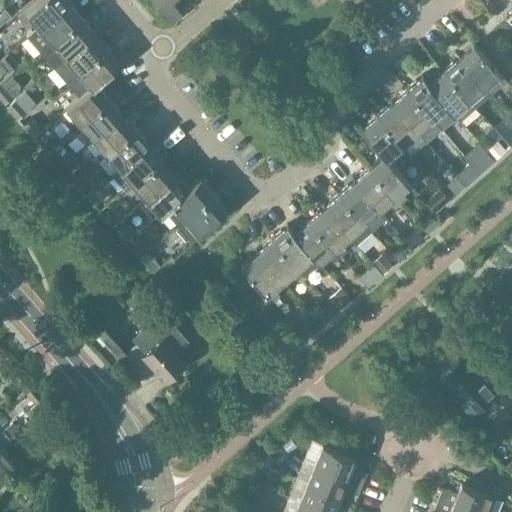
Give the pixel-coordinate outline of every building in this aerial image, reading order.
[(30,18),(38,27),(68,0),(37,0),(18,17),(24,23),(30,18)] [(26,37),(39,52),(82,16),(68,0),(38,27),(26,37)] [(154,0),(174,21),(182,14),(170,0),(154,0)] [(39,52),(52,67),(95,30),(82,16),(39,52)] [(52,67),(65,82),(108,46),(95,30),(52,67)] [(474,42),(458,56),(491,93),(506,80),(474,42)] [(65,82),(78,97),(97,81),(97,82),(121,60),(108,46),(65,82)] [(8,53),(0,59),(0,60),(9,71),(18,64),(8,53)] [(458,56),(443,69),(475,106),(490,93),(458,56)] [(443,69),(428,82),(455,112),(461,119),(475,106),(443,69)] [(422,74),(406,88),(438,125),(440,128),(456,114),(455,112),(448,104),(428,82),(422,74)] [(0,86),(0,96),(6,104),(19,93),(20,86),(11,77),(0,86)] [(68,123),(73,129),(110,96),(97,82),(97,81),(78,97),(66,108),(74,117),(68,123)] [(406,88),(391,101),(418,132),(427,124),(432,130),(438,125),(406,88)] [(24,92),(8,106),(19,118),(35,104),(24,92)] [(85,129),(93,138),(123,111),(110,96),(73,129),(79,135),(85,129)] [(391,101),(376,114),(403,145),(409,139),(418,132),(391,101)] [(90,156),(95,163),(137,127),(123,111),(93,138),(100,147),(90,156)] [(361,128),(383,153),(384,153),(396,167),(411,154),(409,151),(403,145),(376,114),(361,128)] [(31,117),(24,124),(34,135),(42,129),(31,117)] [(511,125),(501,135),(507,142),(510,146),(511,143),(511,125)] [(137,127),(106,154),(111,160),(119,168),(149,141),(137,127)] [(119,168),(113,174),(120,183),(126,189),(163,156),(153,145),(149,141),(119,168)] [(496,141),(486,150),(494,159),(504,150),(496,141)] [(485,148),(470,161),(480,172),(493,161),(495,160),(494,159),(486,150),(485,149),(485,148)] [(384,153),(383,153),(368,166),(400,203),(406,198),(401,191),(410,183),(396,167),(384,153)] [(137,190),(145,198),(176,171),(163,156),(126,189),(131,195),(137,190)] [(470,161),(455,174),(456,175),(460,179),(461,181),(462,181),(465,185),(476,176),(480,172),(470,161)] [(368,166),(353,179),(380,210),(389,202),(394,208),(400,203),(368,166)] [(176,171),(145,198),(153,207),(159,214),(164,209),(171,204),(190,187),(189,186),(176,171)] [(83,174),(75,181),(83,191),(91,184),(83,174)] [(455,174),(443,185),(449,192),(461,181),(460,179),(456,175),(455,174)] [(164,209),(177,224),(214,191),(201,176),(189,186),(190,187),(164,209)] [(353,179),(338,192),(370,229),(385,216),(380,210),(353,179)] [(438,185),(423,197),(431,207),(446,194),(438,185)] [(94,190),(87,196),(95,205),(102,198),(94,190)] [(179,226),(176,229),(185,239),(188,236),(191,239),(228,207),(214,191),(177,224),(179,226)] [(323,205),(350,236),(355,242),(370,229),(338,192),(323,205)] [(323,205),(308,218),(341,255),(347,250),(341,244),(350,236),(323,205)] [(429,216),(420,224),(428,233),(433,229),(437,225),(429,216)] [(308,218),(293,231),(293,232),(313,255),(319,263),(329,254),(335,261),(341,255),(308,218)] [(126,222),(116,230),(127,242),(136,233),(126,222)] [(287,224),(271,237),(304,274),(310,269),(319,262),(313,255),(293,232),(293,231),(287,224)] [(415,229),(405,238),(413,247),(423,238),(415,229)] [(271,237),(256,251),(283,281),(292,273),(298,280),(304,274),(271,237)] [(403,237),(388,250),(397,260),(413,247),(405,238),(403,237)] [(137,239),(130,245),(139,256),(146,249),(137,239)] [(148,250),(140,257),(152,270),(159,263),(148,250)] [(283,281),(256,251),(241,264),(273,301),(280,295),(274,289),(283,281)] [(383,254),(373,262),(382,273),(392,265),(383,254)] [(373,265),(366,271),(375,280),(382,274),(373,265)] [(341,288),(328,299),(339,312),(352,300),(341,288)] [(317,305),(309,311),(314,317),(322,310),(317,305)] [(154,318),(133,337),(145,350),(142,353),(165,378),(185,360),(175,350),(187,339),(164,314),(157,322),(154,318)] [(98,333),(118,357),(133,344),(112,321),(98,333)] [(448,366),(440,373),(448,381),(461,395),(457,399),(470,413),(483,401),(482,399),(493,389),(507,404),(511,399),(511,388),(498,374),(492,367),(482,377),(475,369),(473,372),(458,356),(448,366)] [(11,358),(2,366),(9,374),(18,367),(17,365),(11,358)] [(18,367),(9,374),(24,392),(33,384),(18,367)] [(33,384),(24,392),(41,410),(50,403),(49,402),(33,384)] [(0,445),(10,437),(3,429),(0,431),(0,445)] [(291,437),(283,443),(289,450),(297,444),(291,437)] [(321,442),(313,462),(347,475),(355,456),(321,442)] [(0,447),(0,479),(16,465),(0,447)] [(264,452),(261,461),(273,466),(276,457),(264,452)] [(242,469),(240,475),(254,481),(257,475),(268,466),(253,460),(251,462),(242,469)] [(313,462),(306,481),(339,495),(347,475),(313,462)] [(357,467),(352,479),(361,482),(365,471),(357,467)] [(295,477),(287,496),(298,501),(326,511),(338,511),(341,506),(336,504),(339,495),(306,481),(295,477)] [(361,482),(352,479),(348,488),(357,491),(361,482)] [(450,490),(446,500),(452,503),(476,511),(487,511),(494,496),(460,483),(456,493),(450,490)] [(441,487),(437,497),(446,500),(450,490),(441,487)] [(446,500),(437,497),(433,507),(442,510),(446,500)] [(446,511),(476,511),(452,503),(446,500),(442,510),(446,511)] [(326,511),(298,501),(293,511),(326,511)]
